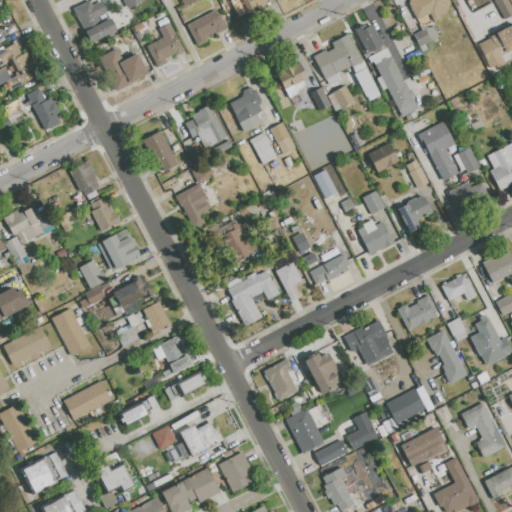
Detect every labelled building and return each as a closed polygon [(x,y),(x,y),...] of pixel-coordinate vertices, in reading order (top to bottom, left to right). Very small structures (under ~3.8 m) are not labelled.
[(127,9),(122,0),(142,0),(143,1),(127,9)] [(239,0),(247,14),(267,5),(264,0),(239,0)] [(407,3),(413,0),(447,0),(451,7),(438,13),(440,18),(433,21),(429,14),(423,17),(429,29),(433,27),(438,38),(424,45),(426,49),(421,52),(412,34),(420,30),(407,3)] [(511,14),(504,20),(493,0),(508,0),(511,7),(511,14)] [(91,44),(74,8),(89,1),(92,6),(102,1),(107,11),(97,16),(100,23),(110,18),(116,31),(91,44)] [(186,25),(214,11),(216,16),(220,14),(227,29),(215,35),(214,33),(205,38),(207,42),(197,47),(186,25)] [(169,23),(184,51),(174,56),(174,55),(165,60),(167,63),(157,68),(145,46),(162,37),(157,29),(169,23)] [(368,54),(355,29),(360,27),(362,29),(372,24),(383,46),(368,54)] [(477,44),(490,38),(489,37),(511,24),(511,49),(500,56),(503,62),(490,69),(477,44)] [(347,34),(361,61),(324,80),(312,57),(325,50),(326,53),(334,49),(331,43),(347,34)] [(0,48),(2,47),(3,49),(16,42),(22,54),(25,52),(38,76),(9,91),(4,81),(15,75),(13,71),(10,72),(8,67),(10,66),(8,62),(0,66),(0,48)] [(370,56),(387,48),(409,90),(410,89),(413,95),(412,96),(418,109),(401,118),(386,88),(382,90),(377,78),(380,77),(370,56)] [(115,91),(97,58),(115,49),(122,61),(137,53),(138,55),(143,52),(150,66),(145,69),(148,74),(115,91)] [(292,104),(276,73),(299,62),(307,78),(302,80),(305,86),(296,91),(300,100),(292,104)] [(376,91),(365,68),(353,73),(364,97),(376,91)] [(332,93),(344,86),(353,103),(340,109),(332,93)] [(243,132),(228,104),(242,97),(241,95),(243,94),(241,92),(250,87),(252,92),(255,90),(261,102),(258,104),(261,111),(256,114),(261,123),(243,132)] [(310,93),(321,88),(330,105),(319,111),(310,93)] [(44,130),(32,106),(22,112),(23,114),(9,121),(11,124),(3,128),(0,122),(0,120),(8,116),(3,107),(19,99),(22,104),(29,100),(26,95),(39,89),(45,101),(49,98),(52,103),(54,102),(59,112),(55,114),(59,123),(44,130)] [(225,137),(204,148),(196,133),(190,136),(184,123),(192,119),(190,116),(198,112),(197,111),(208,105),(225,137)] [(405,117),(413,112),(416,117),(407,121),(405,117)] [(443,181),(418,134),(442,121),(454,144),(445,149),(458,173),(443,181)] [(282,154),(269,129),(282,122),(295,148),(282,154)] [(159,131),(177,165),(163,172),(150,149),(146,151),(141,141),(159,131)] [(262,164),(249,140),(262,133),(275,158),(262,164)] [(511,183),(499,190),(490,173),(494,171),(486,156),(511,142),(511,183)] [(376,172),(367,154),(388,143),(398,161),(390,165),(392,168),(386,171),(384,168),(376,172)] [(467,174),(456,155),(469,148),(479,168),(467,174)] [(427,182),(416,188),(408,173),(409,172),(405,166),(415,160),(427,182)] [(69,172),(89,161),(99,180),(97,181),(100,188),(94,190),(97,195),(87,200),(82,191),(80,192),(69,172)] [(271,169),(269,164),(275,161),(277,166),(271,169)] [(209,177),(197,183),(190,170),(202,163),(209,177)] [(324,199),(312,176),(324,170),(337,193),(324,199)] [(448,192),(467,182),(471,188),(481,182),(486,193),(479,196),(481,200),(458,212),(448,192)] [(193,228),(182,206),(180,207),(175,196),(199,183),(211,207),(200,213),(205,222),(193,228)] [(371,214),(362,198),(375,191),(384,208),(371,214)] [(90,212),(92,211),(89,204),(106,195),(120,221),(100,231),(90,212)] [(409,233),(396,209),(406,204),(405,202),(415,197),(416,199),(422,196),(431,213),(416,221),(419,227),(409,233)] [(340,203),(349,198),(355,207),(345,213),(340,203)] [(328,206),(332,204),(338,216),(334,218),(328,206)] [(3,217),(16,210),(19,214),(30,208),(31,210),(35,208),(36,209),(43,206),(54,228),(22,245),(16,235),(13,236),(3,217)] [(57,219),(64,215),(65,217),(72,213),(76,220),(62,228),(57,219)] [(252,253),(221,268),(202,231),(216,224),(218,228),(235,219),(237,224),(242,222),(244,227),(240,229),(252,253)] [(369,255),(356,230),(362,227),(361,225),(371,220),(374,226),(382,222),(394,244),(380,252),(379,250),(369,255)] [(289,238),(301,232),(311,251),(303,255),(302,253),(298,255),(289,238)] [(96,244),(115,235),(119,242),(130,236),(140,256),(110,271),(96,244)] [(3,243),(16,236),(34,270),(22,276),(14,260),(13,260),(3,243)] [(55,253),(63,249),(66,254),(58,259),(55,253)] [(302,258),(314,252),(319,262),(309,267),(307,265),(306,265),(302,258)] [(511,272),(491,283),(482,265),(507,252),(511,261),(511,272)] [(308,271),(342,254),(348,266),(346,267),(349,272),(328,282),(326,280),(315,285),(308,271)] [(78,268),(93,260),(104,281),(90,289),(83,276),(80,278),(76,272),(79,270),(78,268)] [(274,271),(293,261),(302,280),(294,284),(300,296),(290,301),(274,271)] [(224,284),(238,277),(241,282),(246,279),(245,277),(254,272),(255,275),(267,269),(279,294),(267,300),(262,291),(251,297),(261,317),(243,326),(230,300),(232,299),(224,284)] [(440,286),(442,285),(442,284),(445,282),(446,283),(456,278),(455,277),(460,274),(461,276),(464,275),(475,297),(467,301),(463,293),(448,301),(440,286)] [(112,293),(142,276),(145,282),(148,281),(155,293),(145,299),(143,296),(120,308),(112,293)] [(83,309),(78,299),(84,295),(84,293),(99,286),(105,297),(83,309)] [(0,293),(13,287),(16,293),(22,290),(29,304),(0,318),(0,293)] [(408,330),(397,309),(404,305),(405,307),(427,295),(437,314),(427,320),(428,321),(419,326),(418,324),(408,330)] [(495,302),(510,295),(511,298),(511,310),(502,315),(495,302)] [(120,308),(122,313),(140,307),(138,301),(120,308)] [(158,301),(171,324),(152,334),(144,320),(147,319),(142,310),(158,301)] [(51,318),(70,308),(75,319),(79,317),(82,324),(79,326),(90,346),(72,356),(51,318)] [(139,311),(144,321),(131,328),(126,318),(139,311)] [(511,352),(486,366),(480,355),(478,356),(468,338),(470,337),(478,332),(474,324),(480,321),(478,317),(484,315),(485,317),(486,316),(499,341),(505,338),(511,352)] [(446,324),(458,317),(465,329),(463,330),(466,336),(457,341),(453,335),(452,336),(446,324)] [(367,366),(358,348),(350,352),(342,337),(352,332),(353,333),(377,321),(393,352),(367,366)] [(12,366),(2,347),(40,326),(50,345),(12,366)] [(116,335),(131,327),(137,339),(122,347),(116,335)] [(442,330),(466,375),(448,385),(438,366),(443,364),(437,354),(433,357),(424,340),(442,330)] [(177,336),(191,365),(164,378),(161,372),(170,368),(165,357),(157,361),(151,350),(159,346),(159,345),(177,336)] [(303,361),(317,353),(319,356),(327,352),(341,379),(334,383),(335,386),(312,398),(306,389),(316,384),(303,361)] [(262,372),(286,359),(292,370),(288,372),(298,391),(278,401),(262,372)] [(117,371),(107,376),(104,371),(114,366),(117,371)] [(0,372),(8,388),(0,392),(0,372)] [(202,384),(169,401),(163,390),(196,372),(202,384)] [(485,372),(489,379),(479,384),(476,377),(485,372)] [(156,375),(160,384),(147,391),(142,383),(156,375)] [(62,401),(101,381),(111,400),(72,420),(62,401)] [(396,424),(386,403),(421,385),(432,408),(426,412),(424,409),(396,424)] [(153,396),(159,407),(149,412),(148,410),(151,409),(146,399),(153,396)] [(320,403),(329,399),(332,406),(324,410),(320,403)] [(145,400),(149,406),(145,409),(141,402),(145,400)] [(287,407),(298,402),(302,410),(292,415),(287,407)] [(482,402),(505,446),(483,458),(475,442),(482,439),(475,426),(468,429),(460,414),(482,402)] [(0,412),(16,404),(37,442),(17,452),(0,419),(0,412)] [(140,404),(146,414),(125,425),(124,422),(121,423),(119,419),(121,418),(120,415),(140,404)] [(285,420),(299,412),(301,415),(307,412),(324,442),(305,453),(294,432),(292,433),(285,420)] [(382,422),(386,420),(392,430),(387,432),(382,422)] [(178,432),(193,425),(196,430),(209,423),(212,429),(217,427),(224,439),(191,456),(178,432)] [(167,425),(176,442),(160,450),(151,434),(167,425)] [(346,442),(354,437),(353,436),(368,427),(374,438),(359,447),(358,445),(351,449),(346,442)] [(400,446),(436,428),(443,441),(438,443),(442,451),(410,466),(400,446)] [(396,433),(400,440),(394,443),(390,436),(396,433)] [(313,454),(339,439),(346,451),(320,466),(313,454)] [(19,469),(45,456),(46,457),(55,452),(67,476),(54,482),(55,484),(33,496),(19,469)] [(242,452),(256,479),(232,492),(217,465),(242,452)] [(455,457),(478,503),(469,507),(468,505),(455,511),(453,509),(447,511),(444,511),(441,506),(439,507),(432,494),(454,483),(443,463),(455,457)] [(428,461),(432,468),(421,474),(417,467),(428,461)] [(135,486),(122,492),(119,486),(110,490),(117,503),(105,509),(98,495),(104,492),(100,483),(98,484),(96,480),(97,479),(93,469),(106,463),(109,469),(123,462),(135,486)] [(436,469),(442,466),(445,473),(439,476),(436,469)] [(511,466),(511,490),(493,500),(483,481),(511,466)] [(341,467),(345,474),(352,470),(361,486),(351,491),(352,493),(349,494),(353,504),(339,511),(336,504),(333,506),(329,498),(327,499),(323,491),(325,490),(323,485),(325,484),(321,477),(341,467)] [(206,468),(219,492),(198,503),(196,498),(186,503),(190,509),(184,511),(171,511),(160,492),(206,468)] [(152,482),(155,489),(148,493),(145,486),(152,482)] [(41,511),(39,507),(74,489),(86,511),(41,511)] [(123,511),(129,509),(130,511),(157,497),(165,511),(123,511)] [(368,510),(364,504),(372,500),(375,506),(368,510)]
